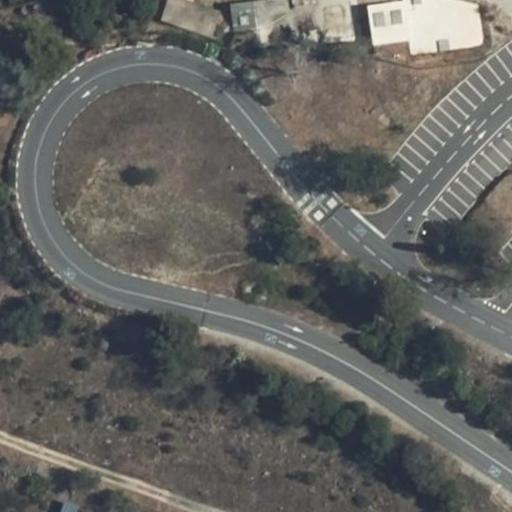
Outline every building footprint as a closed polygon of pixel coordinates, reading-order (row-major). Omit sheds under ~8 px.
[(224,15),(176,0),(169,0),(161,28),(215,44),(224,15)] [(362,0),(232,0),(236,45),(365,34),(362,0)] [(400,0),(373,4),(379,45),(406,42),(408,58),(489,47),(483,6),(462,0),(400,0)] [(181,206),(101,169),(74,226),(154,263),(181,206)] [(238,231),(193,211),(168,265),(212,286),(238,231)] [(80,511),(84,503),(69,498),(64,511),(80,511)]
